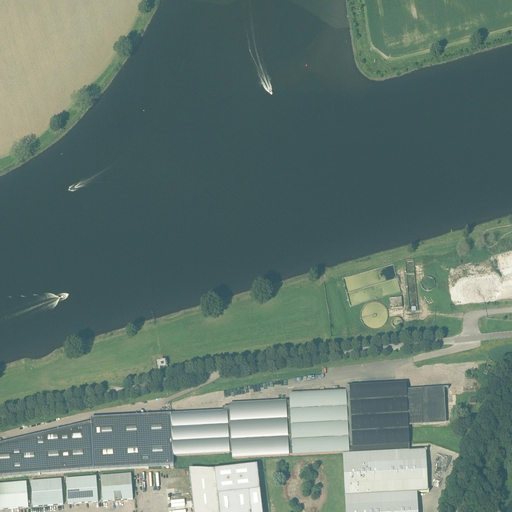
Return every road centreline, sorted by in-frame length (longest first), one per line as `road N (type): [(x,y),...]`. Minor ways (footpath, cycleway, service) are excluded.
road 1 (tertiary): [(0,420),(283,361)]
road 2 (tertiary): [(511,334),(283,361)]
